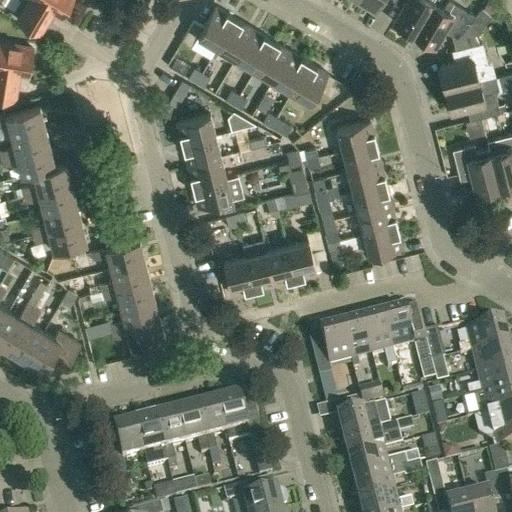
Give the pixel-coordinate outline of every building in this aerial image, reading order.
[(28,0),(17,19),(39,32),(52,11),(61,16),(69,0),(28,0)] [(405,0),(394,20),(414,32),(432,1),(430,0),(405,0)] [(448,0),(444,8),(432,1),(414,32),(435,45),(444,29),(456,36),(466,25),(474,33),(491,15),(482,7),(475,15),(458,5),(450,0),(448,0)] [(215,5),(203,25),(193,19),(181,40),(191,46),(198,35),(217,46),(235,16),(215,5)] [(235,16),(217,46),(235,57),(253,28),(235,16)] [(272,39),(253,28),(235,57),(254,68),(272,39)] [(272,39),(254,68),(273,80),(290,50),(272,39)] [(33,47),(0,41),(0,95),(14,98),(18,73),(28,75),(33,47)] [(446,88),(478,79),(495,75),(492,63),(488,63),(482,41),(468,45),(471,56),(440,64),(445,86),(446,88)] [(309,61),(290,50),(273,80),(291,91),(309,61)] [(309,61),(291,91),(310,102),(328,72),(309,61)] [(196,82),(202,71),(194,67),(188,77),(196,82)] [(202,71),(196,82),(204,87),(210,76),(202,71)] [(495,76),(495,75),(478,79),(446,88),(451,111),(473,105),(476,117),(500,111),(496,93),(498,88),(495,76)] [(181,79),(176,90),(184,95),(190,84),(181,79)] [(233,104),(239,93),(231,89),(225,99),(233,104)] [(252,114),(261,119),(272,97),(263,92),(252,114)] [(247,98),(239,93),(233,104),(241,109),(247,98)] [(11,134),(45,126),(40,105),(6,114),(0,115),(0,124),(8,122),(11,134)] [(255,124),(233,111),(227,117),(230,130),(255,124)] [(270,126),(276,116),(268,111),(262,121),(270,126)] [(182,142),(216,134),(210,112),(176,121),(182,142)] [(278,131),(284,120),(276,116),(270,126),(278,131)] [(343,149),(376,141),(371,119),(337,127),(343,149)] [(286,136),(292,125),(284,120),(278,131),(286,136)] [(45,126),(11,134),(14,146),(0,149),(0,153),(1,158),(50,146),(45,126)] [(511,133),(500,136),(487,140),(489,146),(490,153),(491,152),(499,185),(511,182),(511,133)] [(221,155),(216,134),(182,142),(187,163),(221,155)] [(263,136),(248,140),(250,147),(265,143),(263,136)] [(376,141),(343,149),(348,170),(382,162),(376,141)] [(475,143),(453,148),(459,172),(470,169),(476,191),(499,185),(491,152),(490,153),(489,146),(476,149),(475,143)] [(55,165),(50,146),(1,158),(3,166),(18,162),(21,174),(55,165)] [(306,159),(318,156),(316,147),(304,150),(306,159)] [(289,160),(300,157),(298,148),(286,151),(289,160)] [(226,176),(221,155),(187,163),(192,184),(226,176)] [(320,165),(318,156),(306,159),(308,167),(320,165)] [(291,169),(303,166),(300,157),(289,160),(291,169)] [(55,165),(21,174),(21,175),(33,172),(36,183),(21,187),(23,195),(72,182),(66,162),(55,165)] [(382,162),(348,170),(353,191),(387,182),(382,162)] [(243,194),(238,174),(226,177),(226,176),(192,184),(198,206),(243,194)] [(72,182),(23,195),(25,202),(40,199),(43,211),(77,202),(72,182)] [(392,204),(387,182),(353,191),(358,212),(392,204)] [(317,200),(328,197),(326,188),(314,191),(317,200)] [(299,203),(295,191),(283,194),(287,206),(299,203)] [(278,208),(287,206),(283,194),(274,196),(278,208)] [(278,208),(274,196),(265,199),(269,211),(278,208)] [(317,200),(319,209),(330,206),(328,197),(317,200)] [(77,202),(43,211),(46,223),(31,226),(33,234),(82,222),(77,202)] [(397,224),(392,204),(358,212),(364,233),(397,224)] [(235,213),(238,225),(246,223),(243,211),(235,213)] [(226,216),(229,227),(238,225),(235,213),(226,216)] [(82,222),(33,234),(35,242),(50,238),(53,251),(87,242),(82,222)] [(403,246),(397,224),(364,233),(369,255),(403,246)] [(309,239),(287,244),(296,278),(317,272),(317,270),(329,267),(319,228),(307,231),(309,239)] [(337,231),(325,233),(327,242),(339,239),(337,231)] [(111,267),(145,259),(140,238),(106,247),(91,251),(93,259),(108,255),(111,267)] [(339,239),(327,242),(329,251),(341,248),(339,239)] [(296,278),(287,244),(266,250),(275,283),(296,278)] [(13,258),(0,249),(0,265),(6,269),(13,258)] [(275,283),(266,250),(245,255),(254,289),(275,283)] [(254,289),(245,255),(223,260),(232,294),(254,289)] [(145,259),(111,267),(114,279),(99,283),(101,291),(150,278),(145,259)] [(155,298),(150,278),(101,291),(103,298),(118,295),(121,307),(155,298)] [(67,288),(61,299),(59,302),(69,307),(77,293),(67,288)] [(155,298),(121,307),(124,319),(109,322),(111,330),(160,318),(155,298)] [(18,315),(8,309),(0,322),(0,344),(8,349),(33,306),(26,302),(18,315)] [(33,306),(8,349),(25,360),(43,330),(32,323),(40,310),(33,306)] [(393,311),(383,314),(392,350),(414,344),(418,364),(431,361),(424,335),(425,335),(424,333),(424,332),(419,315),(407,318),(405,308),(393,311)] [(396,365),(392,350),(383,314),(362,319),(371,355),(384,352),(387,366),(396,365)] [(165,338),(160,318),(111,330),(113,338),(128,334),(131,347),(165,338)] [(362,319),(341,324),(350,360),(353,370),(353,369),(358,368),(356,359),(371,355),(362,319)] [(466,330),(469,344),(458,347),(459,355),(471,352),(508,343),(502,321),(466,330)] [(90,325),(93,335),(100,333),(98,323),(90,325)] [(350,360),(341,324),(319,330),(324,350),(313,353),(319,377),(331,374),(329,366),(350,360)] [(54,336),(43,330),(25,360),(43,370),(49,361),(64,370),(81,342),(58,329),(54,336)] [(436,332),(425,335),(424,335),(431,361),(431,362),(443,359),(436,332)] [(511,364),(511,359),(508,343),(471,352),(477,373),(511,364)] [(170,365),(166,351),(151,355),(154,369),(170,365)] [(445,368),(443,359),(431,362),(433,371),(445,368)] [(511,364),(477,373),(480,385),(466,388),(468,397),(511,386),(511,364)] [(511,386),(468,397),(471,407),(484,403),(487,414),(487,415),(511,408),(511,386)] [(362,404),(383,399),(380,387),(359,393),(362,404)] [(432,406),(441,403),(442,403),(438,389),(428,392),(431,406),(432,406)] [(228,443),(249,437),(251,445),(263,442),(256,413),(244,416),(238,394),(217,399),(226,433),(228,443)] [(415,419),(428,416),(423,395),(410,398),(415,419)] [(342,438),(390,425),(384,404),(363,409),(360,397),(336,403),(339,415),(337,416),(342,438)] [(213,436),(226,433),(217,399),(197,404),(208,452),(212,466),(220,464),(213,436)] [(441,403),(432,406),(437,427),(447,424),(441,403)] [(208,452),(197,404),(176,410),(184,443),(197,440),(200,454),(208,452)] [(511,408),(487,415),(487,414),(475,418),(479,433),(487,438),(493,436),(493,437),(496,448),(511,444),(511,408)] [(176,410),(155,415),(167,463),(175,461),(172,447),(184,443),(176,410)] [(155,415),(134,420),(143,454),(156,451),(159,465),(167,463),(155,415)] [(143,454),(134,420),(113,425),(120,451),(108,454),(114,479),(126,476),(122,459),(143,454)] [(390,425),(342,438),(347,459),(384,449),(381,438),(399,433),(397,424),(390,425)] [(446,426),(437,428),(439,436),(443,435),(446,429),(446,426)] [(386,460),(384,449),(347,459),(353,480),(403,467),(418,462),(415,452),(386,460)] [(405,475),(403,467),(353,480),(358,500),(394,491),(391,479),(405,475)] [(511,470),(494,475),(501,500),(511,498),(511,501),(511,470)] [(487,491),(466,496),(470,511),(492,511),(490,503),(501,500),(494,475),(483,477),(487,491)] [(194,481),(197,491),(211,487),(208,477),(194,481)] [(272,477),(223,490),(226,502),(243,497),(246,511),(273,511),(282,510),(281,506),(284,506),(287,502),(285,494),(281,492),(278,493),(277,489),(275,489),(272,477)] [(442,488),(431,491),(436,511),(470,511),(466,496),(446,502),(442,488)] [(394,491),(358,500),(360,511),(400,511),(413,509),(410,499),(397,503),(394,491)] [(188,511),(185,499),(172,503),(175,511),(188,511)] [(161,511),(160,503),(132,510),(132,511),(126,511),(161,511)]
